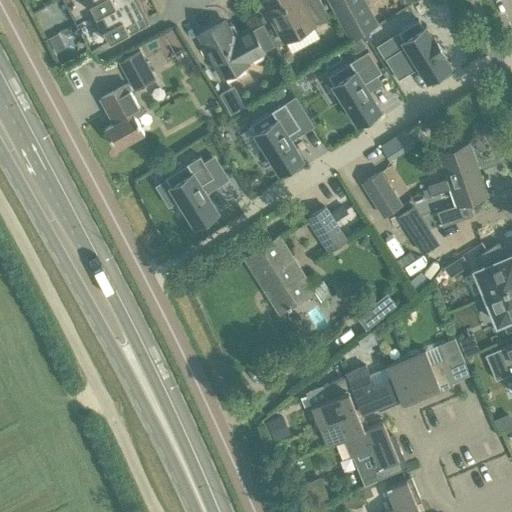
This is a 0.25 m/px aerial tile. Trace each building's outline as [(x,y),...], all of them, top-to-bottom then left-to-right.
[(95,0),(100,9),(117,0),(95,0)] [(148,17),(139,0),(117,0),(100,9),(114,35),(148,17)] [(312,25),(328,17),(318,0),(261,0),(284,42),(313,27),(312,25)] [(328,0),(348,38),(375,24),(362,0),(328,0)] [(245,61),(263,51),(250,28),(233,38),(223,20),(198,34),(221,77),(247,63),(245,61)] [(430,82),(452,68),(427,28),(426,29),(420,20),(398,34),(407,48),(396,56),(409,77),(422,69),(430,82)] [(56,51),(65,46),(58,33),(49,38),(56,51)] [(157,78),(141,49),(119,61),(135,90),(157,78)] [(360,126),(382,111),(366,83),(377,76),(364,56),(329,77),(360,126)] [(129,82),(101,98),(114,123),(105,128),(116,147),(144,131),(135,114),(144,109),(129,82)] [(281,86),(271,92),(276,99),(285,93),(281,86)] [(224,102),(230,113),(244,105),(240,98),(235,97),(224,102)] [(283,173),(306,159),(290,131),(301,124),(288,104),(253,125),(283,173)] [(405,128),(379,144),(386,154),(411,139),(405,128)] [(481,177),(469,142),(437,153),(446,177),(428,184),(431,194),(450,188),(481,177)] [(198,227),(221,212),(204,184),(215,177),(202,157),(168,178),(198,227)] [(362,181),(383,216),(404,204),(383,169),(362,181)] [(481,177),(450,188),(455,204),(436,211),(442,226),(472,215),(467,202),(487,194),(481,177)] [(396,214),(407,231),(425,219),(414,202),(396,214)] [(348,238),(326,204),(306,216),(328,251),(348,238)] [(313,290),(278,236),(248,255),(271,291),(267,294),(278,312),(313,290)] [(475,269),(487,298),(511,287),(511,253),(505,257),(498,241),(475,256),(479,267),(475,269)] [(511,287),(487,298),(497,323),(502,321),(506,332),(511,329),(511,287)] [(375,299),(356,314),(365,326),(385,311),(375,299)] [(511,344),(486,355),(496,379),(511,371),(511,344)] [(453,386),(452,385),(442,359),(430,363),(425,349),(416,353),(408,352),(404,353),(422,398),(453,386)] [(387,365),(391,375),(401,400),(403,406),(422,398),(404,353),(400,355),(392,364),(387,365)] [(347,373),(347,375),(362,411),(376,405),(378,409),(401,400),(391,375),(373,383),(365,365),(347,373)] [(314,422),(315,427),(341,416),(356,410),(358,415),(360,418),(364,416),(362,411),(347,375),(307,391),(312,405),(315,413),(314,422)] [(327,444),(345,437),(344,436),(367,426),(365,421),(357,424),(354,416),(358,415),(356,410),(341,416),(315,427),(317,430),(325,438),(327,444)] [(344,436),(345,437),(352,455),(371,447),(373,452),(367,455),(376,478),(402,467),(398,457),(403,455),(394,432),(388,434),(382,420),(367,426),(344,436)] [(411,477),(388,486),(386,486),(393,506),(376,511),(420,511),(417,501),(420,500),(411,477)] [(307,504),(328,496),(321,478),(300,487),(307,504)]
